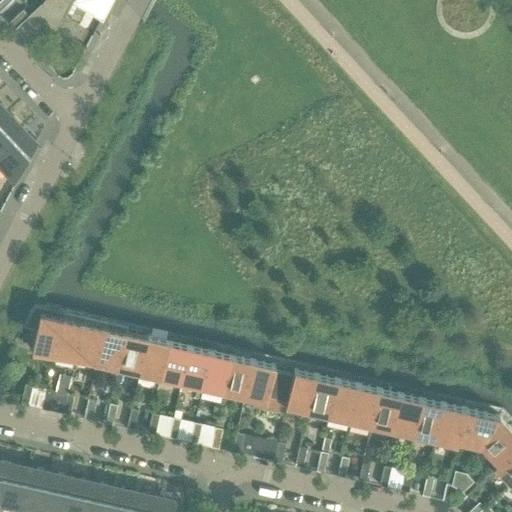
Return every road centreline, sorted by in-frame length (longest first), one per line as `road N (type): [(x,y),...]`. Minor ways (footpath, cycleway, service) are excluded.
road 1 (residential): [(221,476),(0,421)]
road 2 (residential): [(0,263),(72,118)]
road 3 (residential): [(371,511),(221,476)]
road 4 (residential): [(72,118),(136,0)]
